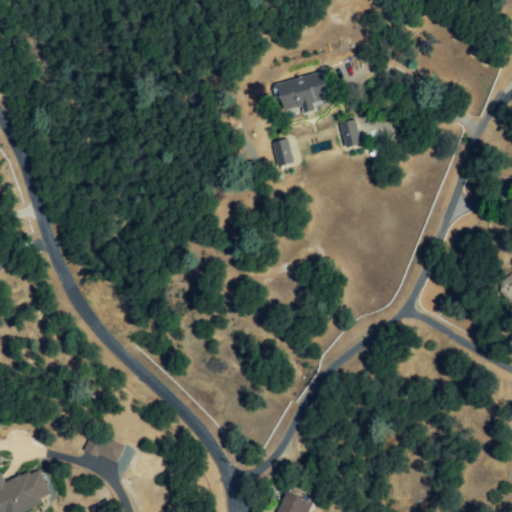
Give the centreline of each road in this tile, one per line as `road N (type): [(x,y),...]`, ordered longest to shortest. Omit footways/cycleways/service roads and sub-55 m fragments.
road 1 (residential): [(230,480),(259,469),(319,381),(403,310),(511,53)]
road 2 (residential): [(240,511),(214,456),(86,318),(0,118)]
road 3 (residential): [(403,310),(511,372)]
